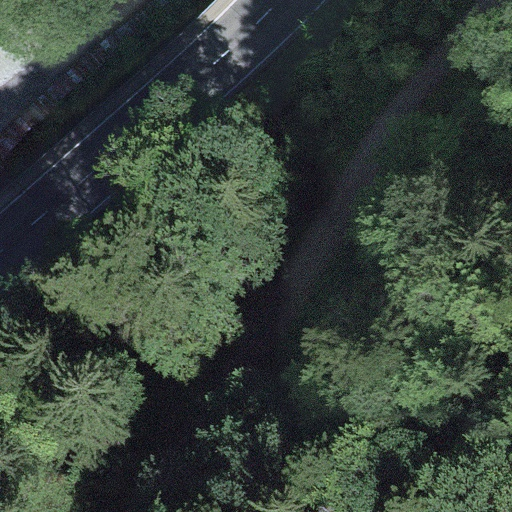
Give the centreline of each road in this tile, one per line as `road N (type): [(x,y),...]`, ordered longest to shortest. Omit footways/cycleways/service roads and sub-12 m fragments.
road 1 (track): [(141,511),(268,324),(396,102),(497,0)]
road 2 (tertiary): [(0,248),(279,0)]
road 3 (track): [(0,104),(44,52),(111,0)]
